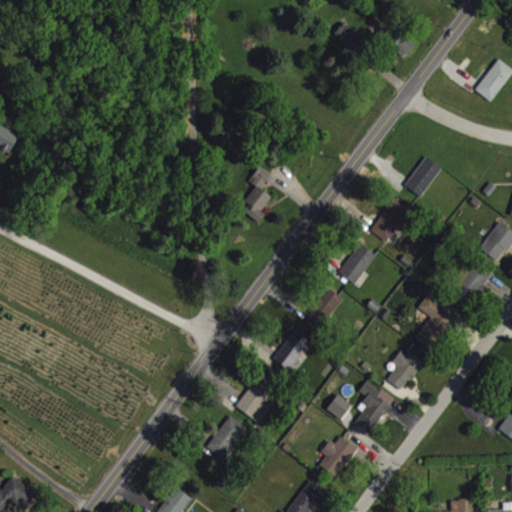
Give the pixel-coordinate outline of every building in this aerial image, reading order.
[(356,50),(366,39),(347,21),(337,32),(356,50)] [(416,41),(400,33),(392,48),(409,56),(416,41)] [(477,89),(493,101),(511,76),(511,66),(501,58),(477,89)] [(0,146),(14,151),(20,131),(0,124),(0,146)] [(425,197),(444,166),(427,155),(408,187),(425,197)] [(248,200),(251,202),(245,210),(262,222),(268,213),(264,211),(274,195),(264,188),(274,174),(262,165),(251,180),(258,185),(248,200)] [(389,241),(408,216),(392,204),(373,229),(389,241)] [(511,245),(511,228),(502,221),(484,245),(502,258),(511,245)] [(379,255),(363,243),(342,271),(358,283),(379,255)] [(496,272),(468,261),(454,299),(472,305),(477,293),(486,297),(496,272)] [(308,314),(323,327),(347,299),(331,286),(308,314)] [(421,307),(434,316),(418,338),(436,350),(461,314),(431,293),(421,307)] [(275,358),(292,370),(314,342),(297,329),(275,358)] [(406,390),(425,361),(404,348),(395,362),(399,365),(390,379),(406,390)] [(275,406),(267,401),(280,384),(263,372),(238,405),(262,423),(275,406)] [(372,433),(397,399),(370,379),(362,390),(369,395),(364,403),(369,406),(357,423),(372,433)] [(355,404),(340,393),(329,408),(344,419),(355,404)] [(249,427),(232,415),(210,446),(226,458),(249,427)] [(511,415),(503,429),(511,435),(511,415)] [(319,462),(339,477),(360,448),(344,436),(338,443),(334,441),(319,462)] [(28,509),(39,490),(14,476),(0,500),(0,506),(5,509),(11,499),(28,509)] [(290,511),(291,511),(310,511),(327,490),(312,479),(290,511)] [(183,511),(195,498),(179,486),(158,511),(183,511)] [(417,511),(416,511),(475,511),(475,498),(453,499),(453,511),(417,511)] [(511,511),(511,501),(506,502),(506,509),(490,509),(490,511),(511,511)]
